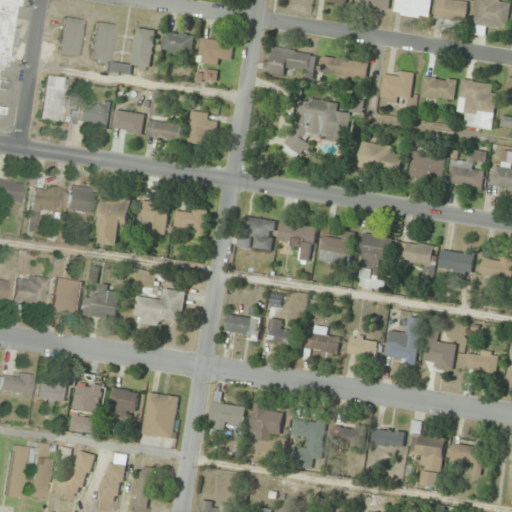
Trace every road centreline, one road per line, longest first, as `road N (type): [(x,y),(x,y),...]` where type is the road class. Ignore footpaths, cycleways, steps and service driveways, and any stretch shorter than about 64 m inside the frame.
road 1 (tertiary): [(511,222),(0,142)]
road 2 (residential): [(511,414),(0,334)]
road 3 (residential): [(183,511),(257,0)]
road 4 (residential): [(511,57),(136,0)]
road 5 (residential): [(18,145),(41,0)]
